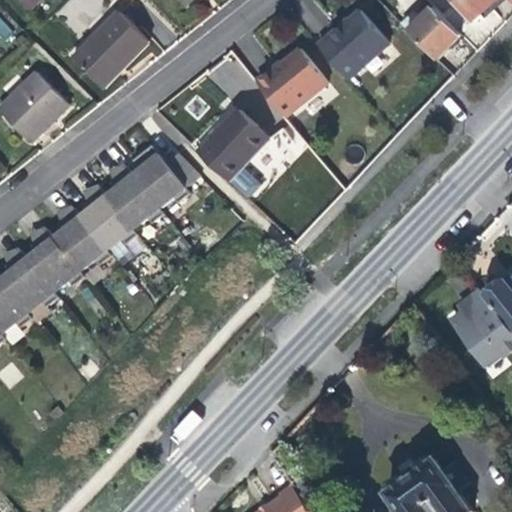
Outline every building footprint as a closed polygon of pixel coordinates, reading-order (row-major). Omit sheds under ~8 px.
[(490,5),(495,0),(455,0),(474,20),(490,5)] [(451,46),(462,34),(435,7),(423,20),(416,13),(403,25),(437,59),(451,46)] [(319,45),(349,79),(390,43),(361,10),(351,19),(349,18),(337,28),(319,45)] [(73,58),(104,88),(128,63),(150,42),(120,12),(73,58)] [(258,82),(286,117),(330,82),(303,49),(284,63),(283,62),(278,66),(258,82)] [(1,110),(33,142),(52,123),(70,105),(38,73),(1,110)] [(200,153),(230,181),(243,168),(271,138),(241,109),(221,130),(200,153)] [(142,157),(148,165),(162,154),(155,146),(142,157)] [(169,164),(189,189),(203,178),(183,153),(169,164)] [(162,154),(148,165),(142,170),(136,175),(123,185),(119,188),(110,196),(96,206),(92,210),(83,216),(70,227),(65,230),(56,237),(43,248),(38,251),(30,258),(18,267),(15,270),(5,278),(0,281),(0,346),(9,340),(4,333),(18,323),(23,329),(36,319),(31,312),(45,302),(50,308),(62,299),(57,292),(70,282),(75,289),(88,278),(84,271),(96,262),(101,268),(115,257),(110,251),(123,241),(128,247),(141,237),(136,230),(149,220),(154,227),(167,216),(162,210),(176,199),(181,206),(194,195),(189,189),(169,164),(162,154)] [(148,165),(142,157),(139,159),(136,162),(142,170),(148,165)] [(116,177),(123,185),(136,175),(129,167),(116,177)] [(261,186),(243,168),(230,181),(248,199),(261,186)] [(89,198),(96,206),(110,196),(103,187),(89,198)] [(63,218),(70,227),(83,216),(77,208),(63,218)] [(37,239),(43,248),(56,237),(50,229),(37,239)] [(11,259),(18,267),(30,258),(24,250),(11,259)] [(505,279),(486,294),(485,294),(511,329),(511,281),(508,284),(505,279)] [(511,329),(485,294),(478,286),(462,298),(467,304),(462,308),(451,316),(483,358),(500,345),(507,355),(511,351),(511,329)] [(442,467),(434,456),(410,473),(387,489),(401,511),(473,511),(459,490),(469,483),(453,460),(442,467)] [(311,511),(292,484),(277,495),(280,499),(263,511),(261,511),(311,511)]
